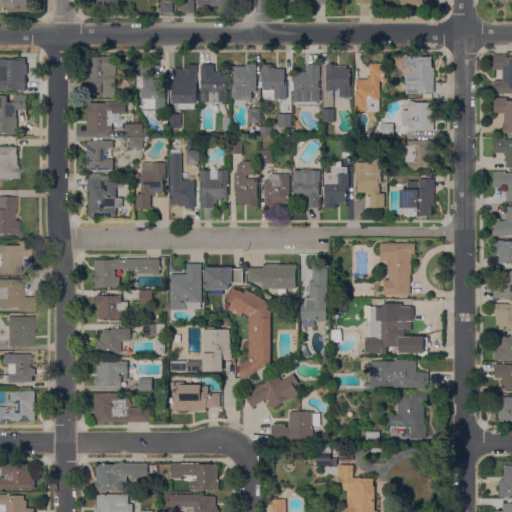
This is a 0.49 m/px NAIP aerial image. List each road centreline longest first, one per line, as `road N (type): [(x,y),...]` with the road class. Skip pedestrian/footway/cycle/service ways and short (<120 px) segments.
road 1 (residential): [(511,31),(0,33)]
road 2 (residential): [(464,511),(463,0)]
road 3 (residential): [(58,33),(64,511)]
road 4 (residential): [(463,231),(59,238)]
road 5 (tertiary): [(241,448),(0,442)]
